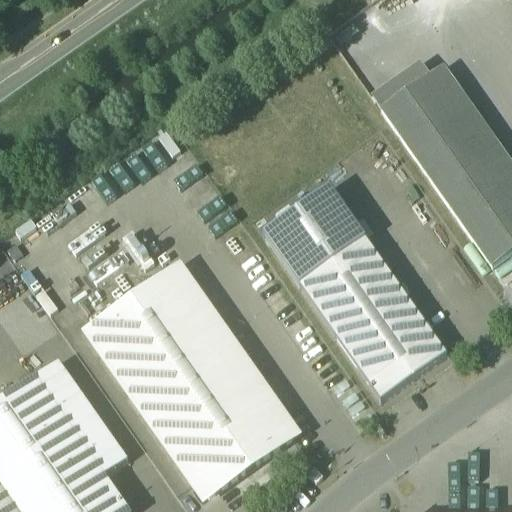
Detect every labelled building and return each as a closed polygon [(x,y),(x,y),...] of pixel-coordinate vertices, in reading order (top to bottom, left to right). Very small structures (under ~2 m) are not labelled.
[(511,261),(511,196),(431,82),(382,117),(493,274),(511,261)] [(448,361),(334,198),(269,244),(382,407),(448,361)] [(177,279),(93,337),(210,503),(293,445),(177,279)] [(36,386),(64,424),(86,408),(58,370),(36,386)] [(64,424),(36,386),(0,411),(0,500),(8,511),(125,511),(106,484),(64,424)] [(129,468),(86,408),(64,424),(106,484),(129,468)] [(0,511),(8,511),(0,500),(0,511)]
